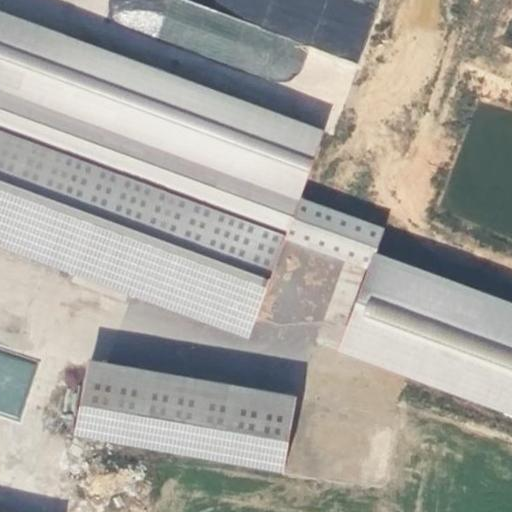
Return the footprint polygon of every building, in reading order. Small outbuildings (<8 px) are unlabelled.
[(362,62),(381,0),(212,0),(212,3),(201,0),(109,0),(102,23),(204,55),(216,16),(362,62)] [(287,204),(0,101),(0,246),(77,274),(131,293),(241,332),(287,204)] [(511,307),(368,256),(327,350),(511,420),(511,307)] [(131,293),(77,274),(73,285),(127,306),(131,293)] [(0,413),(19,419),(37,363),(0,351),(0,413)] [(290,403),(82,365),(71,424),(279,462),(290,403)]
